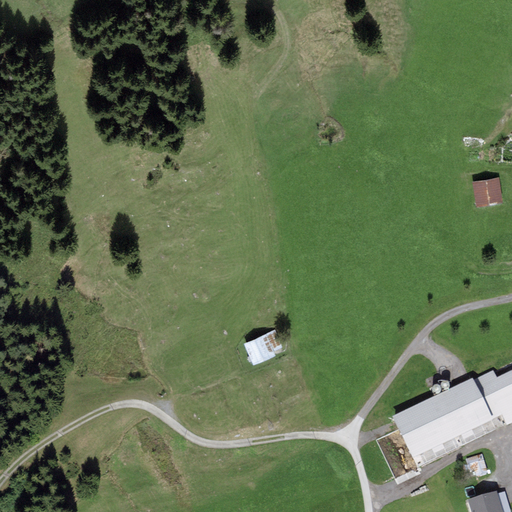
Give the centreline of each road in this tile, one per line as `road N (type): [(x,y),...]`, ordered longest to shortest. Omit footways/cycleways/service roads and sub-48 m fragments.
road 1 (track): [(0,488),(51,441),(135,402),(204,442),(349,438)]
road 2 (track): [(349,438),(425,334),(451,313),(511,299)]
